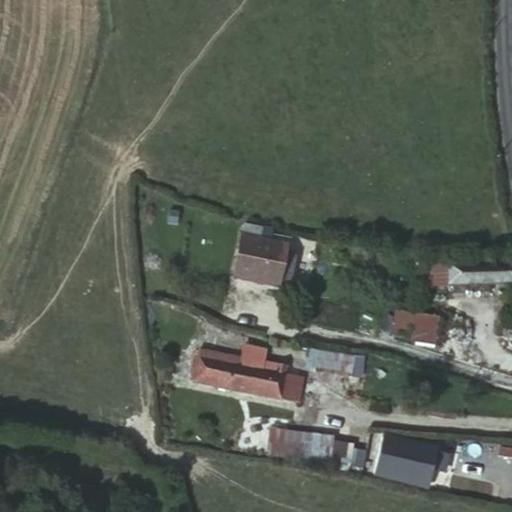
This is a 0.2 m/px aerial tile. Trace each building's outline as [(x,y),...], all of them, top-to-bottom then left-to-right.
[(259,223),(236,218),(225,274),(269,285),(272,274),(284,276),(289,245),(257,237),(259,223)] [(511,252),(416,250),(415,280),(511,284),(511,252)] [(442,335),(444,309),(423,304),(422,310),(401,307),(400,329),(442,335)] [(196,349),(191,376),(283,400),(288,372),(196,349)] [(361,475),(365,444),(273,434),(270,465),(361,475)] [(420,481),(424,459),(371,446),(367,470),(420,481)] [(475,496),(505,501),(510,471),(480,466),(475,496)] [(432,475),(431,494),(468,497),(470,477),(432,475)]
